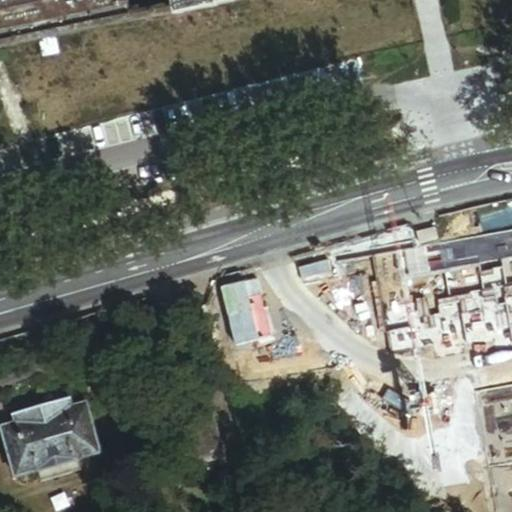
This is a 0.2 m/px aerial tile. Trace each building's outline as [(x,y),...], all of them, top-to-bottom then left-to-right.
[(0,51),(136,23),(131,0),(76,0),(64,3),(63,0),(0,0),(0,13),(0,15),(0,51)] [(181,0),(184,15),(219,7),(219,5),(245,0),(181,0)] [(308,268),(316,273),(320,272),(320,262),(317,260),(308,264),(308,268)] [(42,470),(43,472),(84,461),(83,459),(106,452),(91,403),(76,407),(74,400),(19,415),(21,423),(5,427),(21,477),(42,470)] [(193,458),(224,450),(215,419),(184,428),(193,458)] [(84,461),(43,472),(46,482),(86,470),(84,461)]
